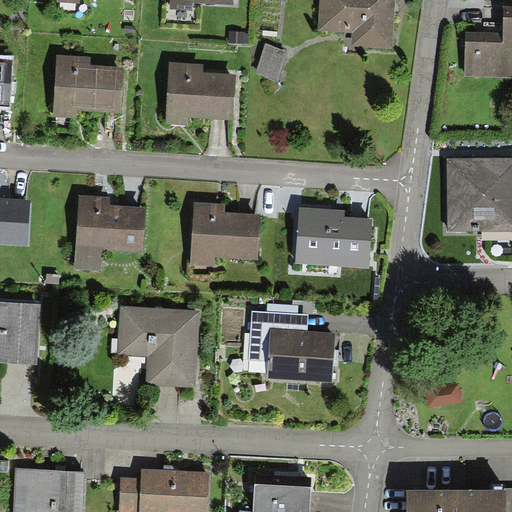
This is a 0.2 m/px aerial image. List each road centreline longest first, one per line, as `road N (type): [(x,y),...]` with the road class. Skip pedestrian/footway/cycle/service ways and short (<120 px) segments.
road 1 (residential): [(0,150),(408,175)]
road 2 (residential): [(0,428),(374,448)]
road 3 (residential): [(408,175),(432,0)]
road 4 (residential): [(374,448),(396,282)]
road 5 (residential): [(374,448),(511,447)]
